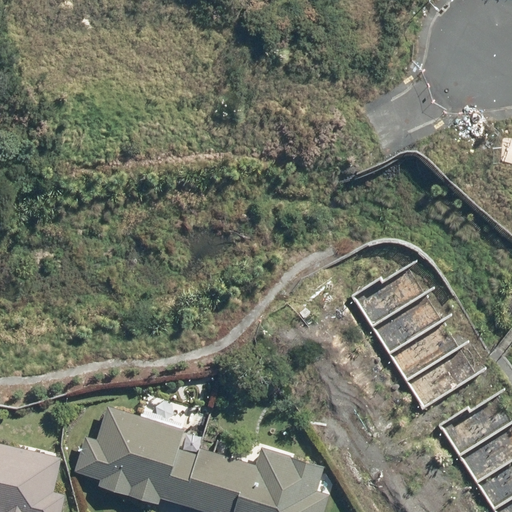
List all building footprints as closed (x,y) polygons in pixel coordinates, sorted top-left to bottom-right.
[(490,363),(419,248),(354,289),(425,403),(490,363)] [(511,511),(511,388),(507,381),(442,421),(498,511),(511,511)] [(180,501),(196,451),(177,445),(183,425),(106,401),(95,436),(84,432),(73,467),(99,475),(97,481),(157,500),(159,494),(180,501)] [(0,511),(59,511),(64,489),(53,487),(60,452),(0,438),(0,511)] [(196,451),(180,501),(216,511),(322,511),(330,490),(316,486),(323,463),(260,442),(254,461),(198,443),(196,451)]
